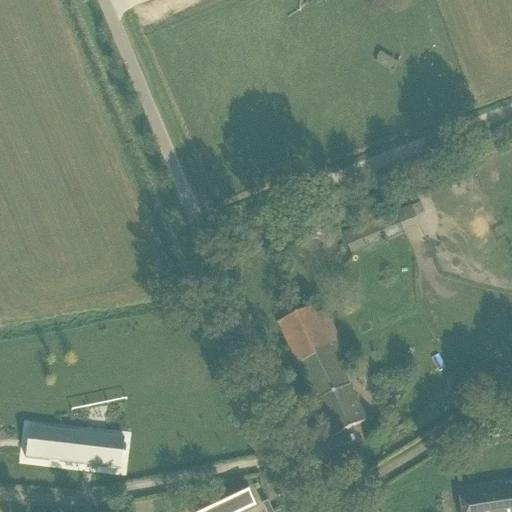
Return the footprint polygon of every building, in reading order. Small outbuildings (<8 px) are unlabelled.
[(323,210),(297,220),(304,236),(330,226),(323,210)] [(356,228),(363,246),(402,230),(394,213),(356,228)] [(311,308),(277,324),(331,438),(365,422),(344,378),(359,371),(333,316),(318,323),(311,308)] [(28,427),(25,459),(120,470),(124,438),(28,427)] [(511,511),(511,481),(457,490),(460,511),(511,511)] [(204,511),(245,511),(255,507),(247,492),(204,511)]
